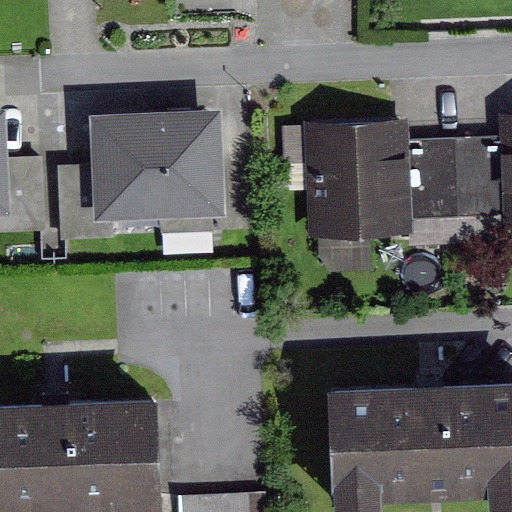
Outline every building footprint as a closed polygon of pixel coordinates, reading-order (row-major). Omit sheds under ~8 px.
[(98,158),(101,212),(122,210),(232,205),(226,99),(96,106),(98,158)] [(0,101),(0,206),(15,206),(13,150),(11,101),(0,101)] [(417,140),(416,111),(316,116),(322,236),(511,227),(511,108),(509,108),(511,137),(417,140)] [(15,206),(0,206),(0,226),(55,224),(52,149),(13,150),(15,206)] [(101,212),(98,158),(68,160),(72,233),(123,230),(122,210),(101,212)] [(511,372),(330,379),(336,504),(511,496),(511,372)] [(0,509),(162,502),(155,389),(0,396),(0,509)] [(188,511),(258,511),(256,470),(186,474),(188,511)]
